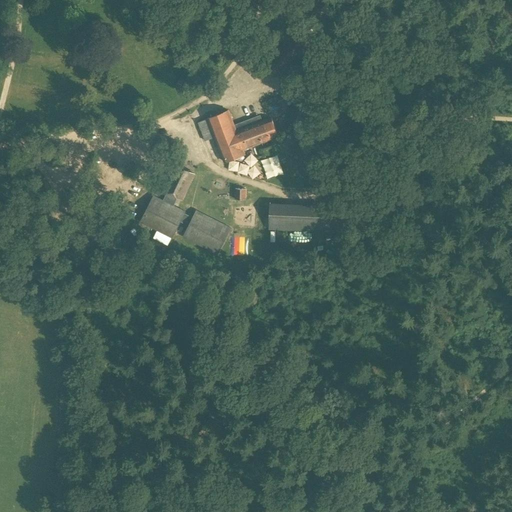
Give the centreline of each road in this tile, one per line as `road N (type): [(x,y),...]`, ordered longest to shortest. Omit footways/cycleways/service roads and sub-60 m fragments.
road 1 (track): [(14,138),(79,224),(165,285),(213,368),(361,486),(382,480),(511,368)]
road 2 (track): [(159,122),(293,86),(357,112),(511,119)]
road 3 (track): [(385,116),(470,160),(511,259)]
road 4 (track): [(159,122),(218,84),(246,46),(263,0)]
